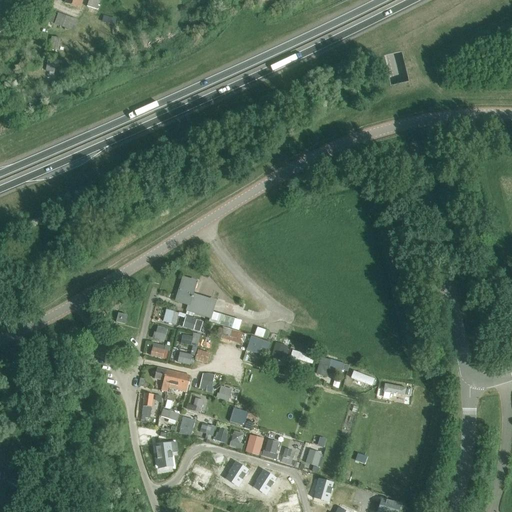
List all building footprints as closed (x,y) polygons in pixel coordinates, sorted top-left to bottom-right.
[(66,0),(65,5),(79,10),(82,0),(66,0)] [(96,11),(100,0),(89,0),(87,8),(96,11)] [(54,24),(74,32),(77,22),(58,15),(54,24)] [(116,20),(103,18),(102,24),(115,26),(116,20)] [(50,50),(58,51),(60,40),(52,39),(50,50)] [(54,73),(56,62),(48,61),(47,72),(54,73)] [(210,318),(215,302),(192,295),(196,283),(183,278),(176,302),(189,306),(187,311),(210,318)] [(167,310),(163,322),(176,325),(179,314),(167,310)] [(118,314),(116,323),(125,325),(127,316),(118,314)] [(201,322),(187,318),(184,328),(196,331),(197,329),(199,329),(201,322)] [(257,326),(255,335),(267,339),(269,330),(257,326)] [(156,327),(153,339),(164,342),(167,330),(156,327)] [(222,328),(220,339),(249,348),(253,337),(222,328)] [(183,335),(181,344),(191,347),(192,346),(198,347),(201,335),(194,334),(193,338),(183,335)] [(254,337),(251,347),(255,349),(254,352),(263,355),(267,341),(254,337)] [(154,344),(151,356),(163,359),(165,347),(154,344)] [(272,357),(282,360),(285,350),(275,347),(272,357)] [(207,364),(210,354),(198,350),(195,361),(207,364)] [(291,362),(314,363),(314,353),(292,352),(291,362)] [(193,356),(180,353),(178,363),(190,366),(193,356)] [(322,359),(318,375),(327,377),(329,370),(336,372),(335,379),(340,380),(344,365),(322,359)] [(186,393),(190,377),(157,369),(154,379),(163,381),(161,391),(167,393),(168,389),(186,393)] [(204,375),(201,386),(211,388),(213,380),(207,379),(208,374),(204,375)] [(218,394),(217,399),(229,402),(232,390),(221,387),(219,394),(218,394)] [(145,393),(142,418),(150,419),(154,394),(145,393)] [(188,406),(187,410),(200,413),(204,401),(196,399),(194,407),(188,406)] [(164,410),(162,417),(178,423),(180,416),(164,410)] [(234,410),(230,423),(240,426),(242,420),(245,421),(247,414),(234,410)] [(184,419),(180,431),(186,433),(186,435),(191,437),(195,422),(184,419)] [(203,424),(200,433),(213,437),(216,427),(212,426),(212,427),(203,424)] [(214,438),(213,440),(225,444),(228,436),(226,435),(227,432),(220,430),(219,434),(217,434),(215,439),(214,438)] [(235,432),(231,447),(238,450),(238,449),(240,450),(240,449),(242,450),(243,446),(241,445),(243,435),(235,432)] [(251,437),(247,451),(259,455),(263,441),(251,437)] [(318,445),(325,447),(327,439),(320,437),(318,445)] [(263,452),(262,456),(274,460),(275,459),(277,460),(278,455),(276,454),(279,444),(268,441),(265,453),(263,452)] [(286,450),(282,463),(292,466),(296,453),(286,450)] [(311,451),(307,464),(318,467),(322,454),(311,451)] [(332,496),(337,479),(321,475),(317,492),(332,496)] [(200,485),(197,496),(212,501),(216,489),(200,485)] [(238,495),(235,509),(243,510),(246,496),(238,495)] [(245,511),(256,511),(259,500),(248,498),(245,511)] [(263,511),(274,511),(276,504),(265,502),(263,511)]
